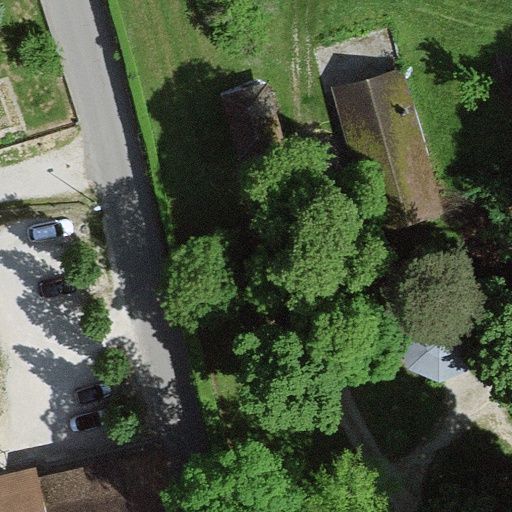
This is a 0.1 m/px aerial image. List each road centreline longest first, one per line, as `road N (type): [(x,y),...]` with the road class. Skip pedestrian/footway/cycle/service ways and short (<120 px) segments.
road 1 (unclassified): [(68,0),(199,511)]
road 2 (track): [(511,353),(463,381),(387,478),(408,511)]
